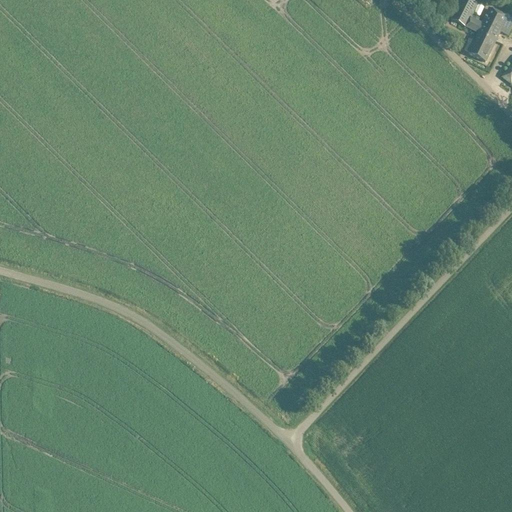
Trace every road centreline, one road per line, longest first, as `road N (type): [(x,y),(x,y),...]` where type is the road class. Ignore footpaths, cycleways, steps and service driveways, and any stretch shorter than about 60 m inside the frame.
road 1 (unclassified): [(288,443),(136,317),(0,271)]
road 2 (unclassified): [(288,443),(511,206)]
road 3 (unclassified): [(511,117),(395,0)]
